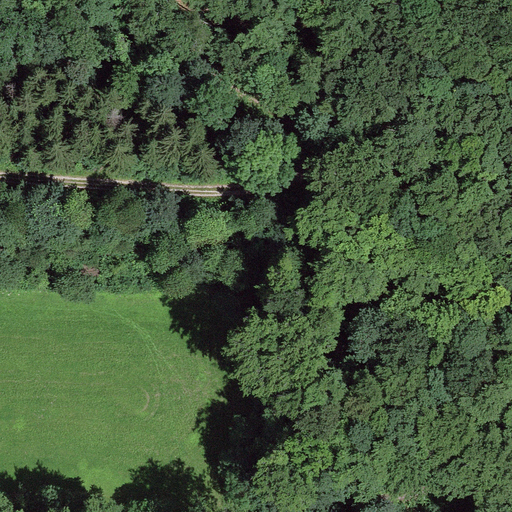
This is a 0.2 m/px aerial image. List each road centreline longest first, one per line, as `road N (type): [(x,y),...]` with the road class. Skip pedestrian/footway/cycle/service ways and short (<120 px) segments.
road 1 (track): [(297,169),(223,189),(0,176)]
road 2 (track): [(297,169),(295,143),(278,115),(123,0)]
road 3 (track): [(511,180),(353,164),(297,169)]
